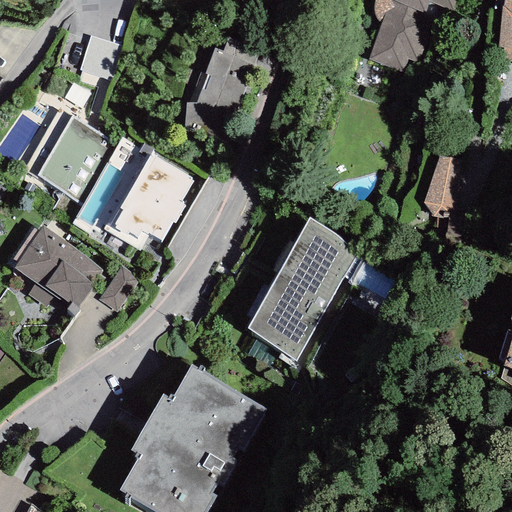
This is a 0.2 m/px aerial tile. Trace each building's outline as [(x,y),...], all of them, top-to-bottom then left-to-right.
[(408,59),(418,63),(439,7),(456,12),(459,0),(374,0),(373,3),(373,7),(373,13),(374,18),(377,21),(380,23),(367,60),(402,75),(408,59)] [(511,0),(504,0),(504,6),(501,6),(497,61),(511,62),(511,0)] [(114,79),(123,42),(91,34),(83,72),(114,79)] [(258,51),(227,38),(222,52),(215,49),(205,74),(207,75),(196,103),(185,103),(184,128),(220,141),(258,51)] [(118,144),(72,116),(35,176),(81,204),(118,144)] [(191,177),(151,154),(119,208),(123,210),(114,225),(115,226),(114,228),(119,231),(119,232),(126,236),(128,232),(137,237),(140,231),(148,236),(149,234),(160,240),(171,221),(175,223),(186,205),(181,202),(192,181),(190,180),(191,177)] [(464,161),(439,157),(423,203),(433,217),(448,217),(460,209),(464,161)] [(360,250),(309,218),(245,328),(296,359),(360,250)] [(103,270),(42,227),(13,268),(35,284),(27,294),(45,307),(53,296),(59,300),(61,298),(70,304),(65,310),(75,317),(80,310),(77,307),(103,270)] [(139,279),(120,266),(97,300),(116,313),(139,279)] [(511,333),(502,366),(511,369),(511,333)] [(205,511),(266,411),(190,366),(171,398),(163,393),(130,448),(140,454),(118,491),(153,511),(205,511)]
